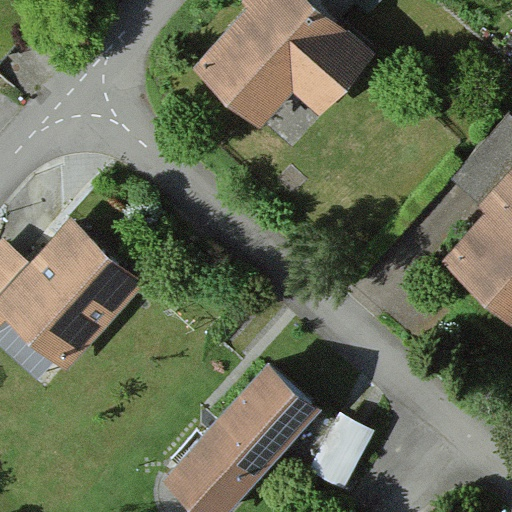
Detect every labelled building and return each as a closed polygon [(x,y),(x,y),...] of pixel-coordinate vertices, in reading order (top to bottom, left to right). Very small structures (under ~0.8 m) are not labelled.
[(321,120),(375,58),(308,0),(243,0),(239,5),(244,9),(191,71),(263,132),(294,97),(321,120)] [(344,0),(317,0),(332,14),(344,0)] [(511,41),(500,55),(511,65),(511,41)] [(511,123),(506,119),(450,186),(484,215),(441,266),(511,325),(511,123)] [(146,283),(71,214),(26,264),(1,241),(0,242),(0,327),(6,321),(64,374),(146,283)] [(230,511),(320,410),(267,364),(165,481),(200,511),(230,511)]
